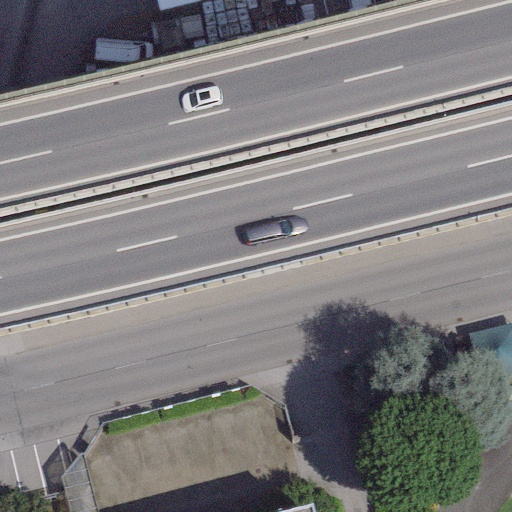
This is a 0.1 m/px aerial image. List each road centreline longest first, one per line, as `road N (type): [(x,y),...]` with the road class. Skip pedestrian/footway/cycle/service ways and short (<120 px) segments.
road 1 (tertiary): [(0,396),(511,269)]
road 2 (motorway): [(511,38),(0,162)]
road 3 (motorway): [(0,280),(511,157)]
road 4 (unknown): [(366,511),(321,316)]
